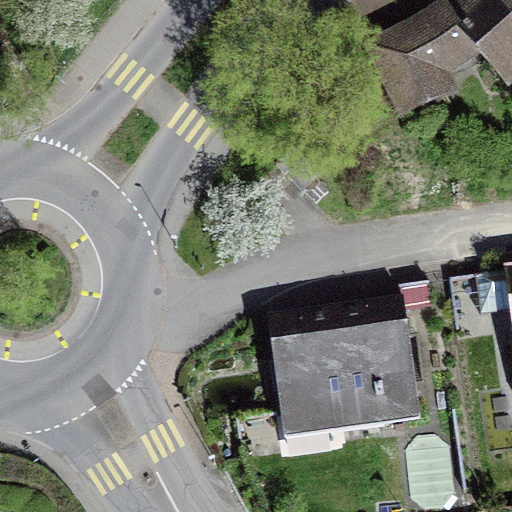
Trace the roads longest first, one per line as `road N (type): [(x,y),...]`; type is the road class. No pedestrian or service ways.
road 1 (residential): [(511,226),(327,248),(201,307),(115,318)]
road 2 (secondary): [(114,241),(273,0)]
road 3 (secondary): [(189,0),(26,182)]
road 4 (tertiary): [(185,511),(109,332)]
road 5 (tertiary): [(32,381),(146,511)]
